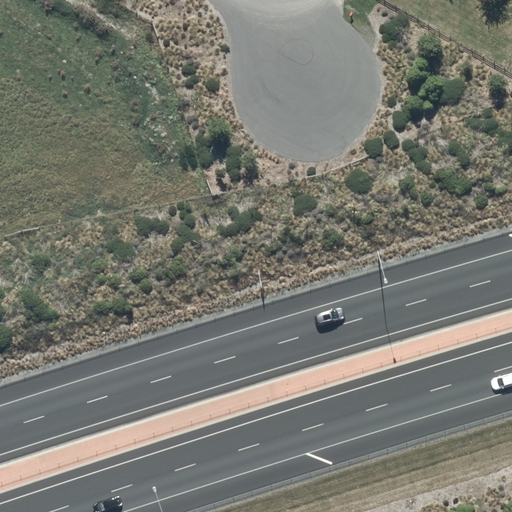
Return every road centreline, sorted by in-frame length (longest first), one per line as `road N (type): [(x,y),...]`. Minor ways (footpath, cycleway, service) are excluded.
road 1 (motorway): [(0,431),(511,275)]
road 2 (motorway): [(511,365),(49,511)]
